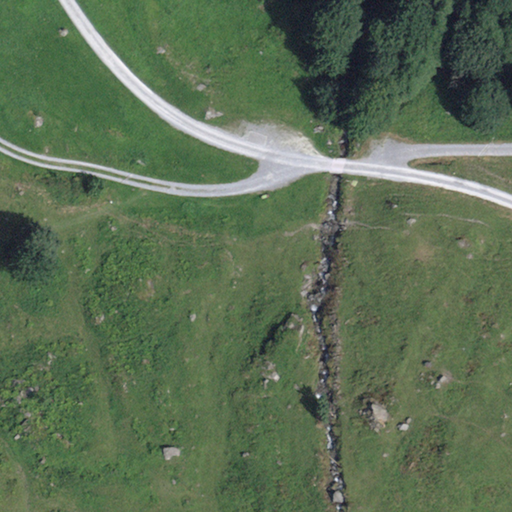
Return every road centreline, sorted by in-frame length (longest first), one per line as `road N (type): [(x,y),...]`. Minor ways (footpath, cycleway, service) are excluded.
road 1 (track): [(0,144),(48,164),(189,190),(272,181),(299,164)]
road 2 (track): [(299,164),(172,113),(118,69),(65,0)]
road 3 (track): [(511,200),(378,165)]
road 4 (track): [(511,149),(417,152),(378,165)]
